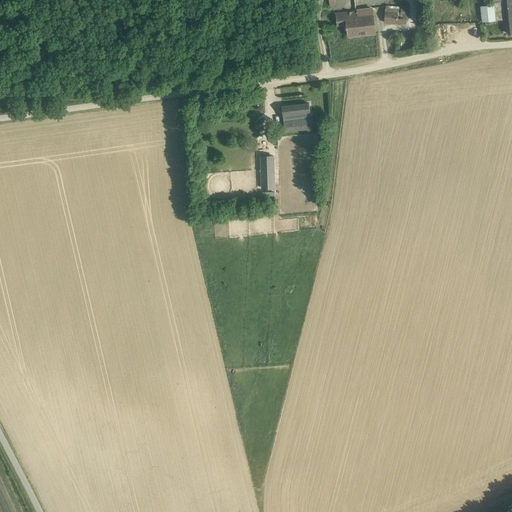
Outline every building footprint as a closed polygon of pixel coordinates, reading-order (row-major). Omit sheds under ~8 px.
[(511,0),(492,0),(493,5),(480,7),(482,22),(495,20),(508,19),(509,34),(511,33),(511,0)] [(406,23),(407,5),(399,5),(399,7),(386,6),(385,23),(406,23)] [(375,33),(374,23),(373,15),(356,17),(355,12),(336,14),(337,25),(347,24),(348,36),(349,36),(348,34),(365,32),(365,34),(375,33)] [(310,112),(309,103),(282,106),(284,121),(285,131),(312,128),(311,118),(310,112)] [(275,165),(261,166),(261,189),(275,188),(275,165)]
